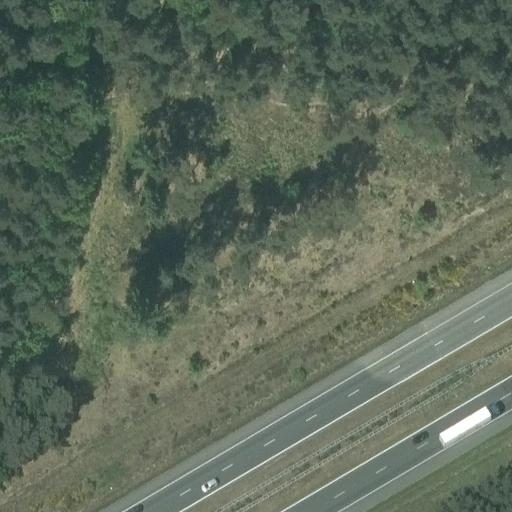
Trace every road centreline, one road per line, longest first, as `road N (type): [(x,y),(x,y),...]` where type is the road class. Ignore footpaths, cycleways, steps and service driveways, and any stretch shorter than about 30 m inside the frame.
road 1 (track): [(0,203),(13,160),(35,134),(140,93),(332,98),(388,68),(457,0)]
road 2 (motorway): [(511,306),(164,511)]
road 3 (motorway): [(322,511),(511,399)]
